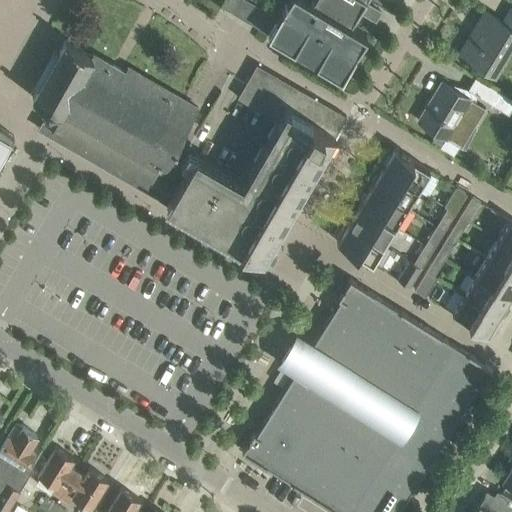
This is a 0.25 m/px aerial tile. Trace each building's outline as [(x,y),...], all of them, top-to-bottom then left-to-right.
[(366,34),(350,24),(312,2),(309,0),(286,0),(282,8),(274,4),(260,28),(315,61),(341,76),(366,34)] [(312,0),(312,2),(350,24),(364,0),(312,0)] [(484,11),(460,52),(494,73),(511,43),(511,7),(503,22),(484,11)] [(64,40),(57,53),(32,97),(60,113),(51,128),(153,187),(198,108),(127,67),(124,72),(92,53),(91,55),(90,55),(64,40)] [(166,203),(250,252),(263,259),(329,145),(330,146),(340,130),(338,129),(346,115),(256,63),(237,97),(277,120),(242,180),(195,153),(172,194),(171,195),(166,203)] [(468,89),(467,89),(478,95),(494,105),(502,91),(476,75),(468,89)] [(442,81),(418,120),(462,147),(461,146),(485,107),(475,101),(452,87),(442,81)] [(0,159),(14,135),(0,126),(0,159)] [(435,132),(430,141),(438,146),(444,137),(435,132)] [(394,148),(382,167),(418,189),(429,170),(394,148)] [(406,207),(418,189),(382,167),(371,185),(406,207)] [(371,185),(359,204),(395,226),(406,207),(371,185)] [(456,186),(444,205),(455,212),(467,193),(456,186)] [(482,203),(471,196),(460,215),(471,221),(482,203)] [(384,244),(395,226),(359,204),(348,222),(384,244)] [(448,223),(455,212),(444,205),(447,207),(440,218),(448,223)] [(471,222),(471,221),(460,215),(453,226),(461,231),(468,220),(471,222)] [(497,238),(511,246),(511,220),(509,219),(497,238)] [(384,244),(348,222),(343,230),(342,229),(337,236),(339,237),(336,241),(372,263),(374,259),(381,263),(390,249),(391,250),(391,249),(384,244)] [(437,242),(444,230),(436,225),(429,237),(437,242)] [(448,233),(441,244),(450,249),(457,238),(448,233)] [(511,272),(511,246),(497,238),(486,256),(511,272)] [(426,260),(433,249),(425,244),(417,255),(426,260)] [(437,251),(430,263),(438,268),(445,256),(437,251)] [(475,275),(510,297),(511,294),(511,272),(486,256),(475,275)] [(397,278),(410,286),(421,267),(409,259),(397,278)] [(437,277),(426,270),(414,289),(425,296),(437,277)] [(499,315),(510,297),(475,275),(463,293),(499,315)] [(253,432),(242,450),(340,511),(398,511),(416,484),(436,452),(450,430),(478,384),(481,386),(492,368),(359,284),(350,278),(338,297),(341,298),(332,311),(314,341),(311,345),(310,347),(309,346),(306,352),(308,353),(301,363),(300,362),(296,367),(297,367),(296,369),(294,373),(256,433),(253,432)] [(452,312),(487,334),(499,315),(463,293),(452,312)] [(26,463),(34,450),(29,447),(37,434),(21,424),(19,427),(14,424),(8,434),(8,433),(0,445),(0,511),(5,511),(33,467),(26,463)] [(73,457),(63,451),(55,446),(38,473),(55,484),(51,491),(60,496),(63,491),(76,470),(68,465),(73,457)] [(511,484),(511,464),(503,479),(511,484)] [(76,470),(63,491),(60,496),(68,502),(72,495),(90,506),(107,478),(89,467),(84,475),(76,470)] [(141,511),(142,511),(134,506),(139,498),(121,487),(105,511),(141,511)] [(511,511),(511,498),(500,491),(497,496),(486,490),(472,511),(511,511)] [(47,511),(50,511),(56,502),(46,496),(40,507),(47,511)] [(65,511),(67,509),(56,502),(50,511),(65,511)]
